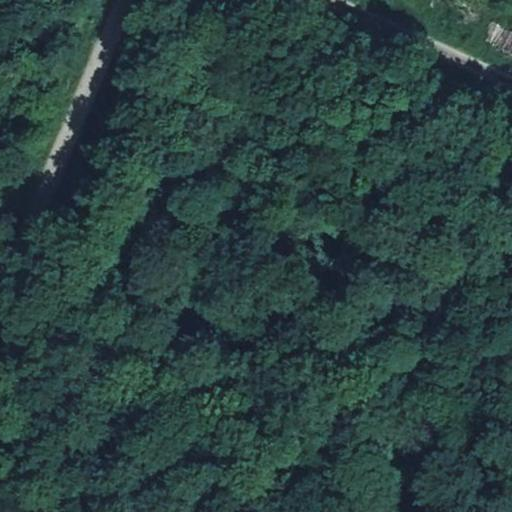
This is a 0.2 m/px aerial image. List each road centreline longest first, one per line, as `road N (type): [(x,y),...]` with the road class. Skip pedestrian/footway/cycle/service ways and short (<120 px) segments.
road 1 (unclassified): [(130,0),(0,312)]
road 2 (track): [(511,83),(324,0)]
